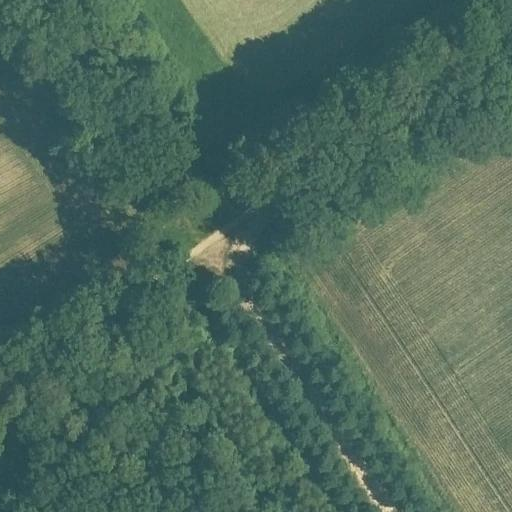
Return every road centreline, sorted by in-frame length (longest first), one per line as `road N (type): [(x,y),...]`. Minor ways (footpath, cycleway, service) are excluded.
road 1 (track): [(203,245),(375,511)]
road 2 (track): [(42,0),(203,245)]
